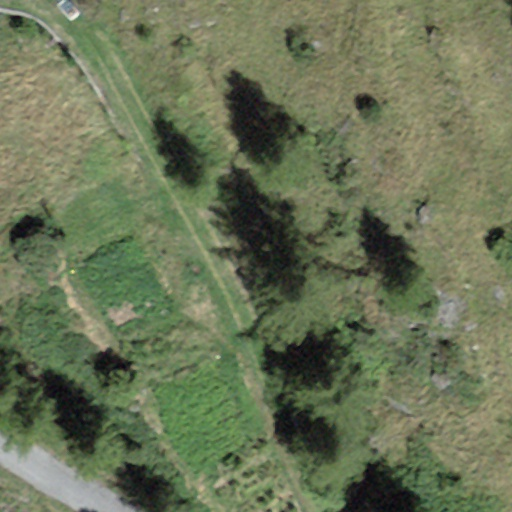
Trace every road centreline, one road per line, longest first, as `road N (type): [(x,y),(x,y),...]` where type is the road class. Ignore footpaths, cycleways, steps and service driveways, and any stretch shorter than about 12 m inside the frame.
road 1 (track): [(50,29),(121,94),(177,177),(239,289),(325,511)]
road 2 (track): [(0,428),(114,511)]
